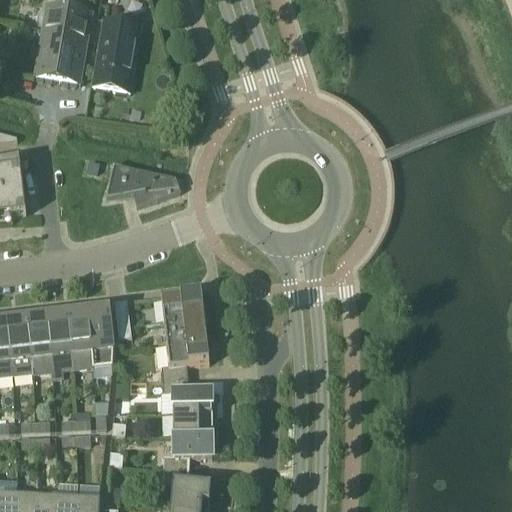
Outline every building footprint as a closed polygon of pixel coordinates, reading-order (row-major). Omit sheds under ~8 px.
[(46,11),(42,34),(70,39),(70,41),(87,44),(92,18),(46,11)] [(130,97),(141,31),(105,25),(93,91),(130,97)] [(70,39),(42,34),(34,82),(80,89),(87,44),(70,41),(70,39)] [(175,111),(162,123),(169,131),(183,119),(175,111)] [(17,142),(0,137),(0,148),(17,147),(17,142)] [(113,170),(106,203),(132,200),(137,212),(180,197),(176,184),(113,170)] [(0,222),(26,219),(20,172),(0,173),(0,222)] [(161,304),(164,327),(204,323),(201,299),(161,304)] [(117,333),(130,332),(127,306),(114,308),(117,333)] [(112,369),(113,353),(110,320),(99,321),(99,316),(88,318),(94,371),(112,369)] [(94,371),(88,318),(77,319),(78,324),(68,325),(74,376),(94,373),(94,371)] [(74,376),(68,325),(59,326),(58,321),(47,322),(54,378),(55,386),(64,384),(63,377),(74,376)] [(54,378),(47,322),(37,324),(37,329),(28,330),(34,380),(54,378)] [(207,345),(204,323),(164,327),(167,350),(207,345)] [(34,380),(28,330),(18,331),(18,326),(7,327),(13,382),(34,380)] [(0,383),(13,382),(7,327),(0,328),(0,383)] [(131,343),(130,332),(117,333),(119,345),(131,343)] [(207,345),(167,350),(169,372),(161,373),(162,386),(188,384),(187,371),(209,369),(207,345)] [(188,384),(162,386),(163,399),(174,399),(174,420),(216,419),(216,406),(211,406),(211,397),(189,397),(188,384)] [(118,401),(134,400),(133,389),(118,389),(118,401)] [(76,436),(91,435),(90,417),(75,418),(76,427),(76,436)] [(216,419),(174,420),(174,441),(217,441),(216,419)] [(97,435),(106,434),(105,420),(96,420),(97,435)] [(76,436),(76,427),(61,427),(62,436),(76,436)] [(36,438),(35,428),(21,429),(21,438),(36,438)] [(50,428),(35,428),(36,438),(50,437),(50,428)] [(113,429),(112,441),(125,442),(126,430),(113,429)] [(9,430),(0,430),(0,439),(9,439),(9,430)] [(76,442),(76,451),(91,450),(90,441),(76,442)] [(217,441),(174,441),(174,462),(164,463),(163,475),(189,476),(190,464),(212,463),(212,454),(217,454),(217,441)] [(62,452),(76,451),(76,442),(62,442),(62,452)] [(50,443),(35,444),(36,453),(50,452),(50,443)] [(21,444),(22,454),(36,453),(35,444),(21,444)] [(110,458),(109,472),(122,473),(123,460),(110,458)] [(189,476),(163,475),(163,488),(173,488),(171,511),(185,511),(209,511),(211,491),(188,489),(189,476)] [(79,489),(78,502),(98,504),(100,491),(79,489)] [(124,506),(125,492),(108,490),(107,504),(124,506)] [(0,511),(16,511),(18,500),(0,499),(0,511)] [(18,500),(16,511),(37,511),(38,501),(18,500)] [(38,501),(37,511),(57,511),(58,503),(38,501)] [(58,503),(57,511),(78,511),(79,504),(58,503)]
